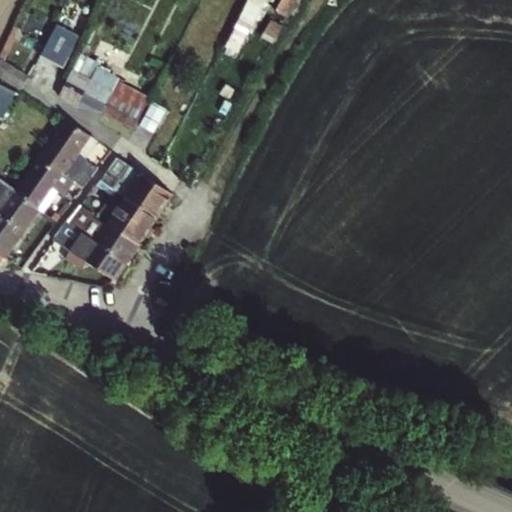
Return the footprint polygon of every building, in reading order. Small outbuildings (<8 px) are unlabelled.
[(247,0),(235,23),(249,31),(261,10),(268,15),(277,0),(247,0)] [(34,68),(45,74),(46,72),(56,77),(71,46),(65,43),(66,43),(51,34),(34,68)] [(13,48),(5,44),(0,54),(0,59),(5,63),(13,48)] [(0,59),(0,77),(17,88),(25,76),(5,63),(0,59)] [(84,93),(91,80),(72,70),(59,96),(77,106),(84,93)] [(112,92),(91,80),(84,93),(105,104),(112,92)] [(103,109),(137,127),(151,100),(117,82),(112,92),(105,104),(103,109)] [(153,102),(142,125),(155,131),(167,109),(153,102)] [(76,155),(89,135),(68,120),(41,158),(63,174),(64,174),(76,182),(84,188),(98,169),(83,160),(76,155)] [(97,139),(89,135),(76,155),(83,160),(97,139)] [(66,196),(76,182),(64,174),(63,174),(41,158),(17,191),(39,208),(54,188),(66,196)] [(116,191),(158,218),(175,193),(117,158),(101,181),(116,191)] [(0,206),(2,208),(15,190),(2,181),(0,183),(0,206)] [(0,263),(39,208),(17,191),(15,190),(2,208),(0,209),(0,263)] [(139,247),(158,218),(116,191),(97,218),(139,247)] [(81,205),(68,223),(127,264),(139,247),(97,218),(93,215),(94,214),(81,205)] [(56,212),(52,217),(56,221),(61,216),(56,212)] [(127,264),(68,223),(67,222),(54,239),(116,281),(127,264)]
